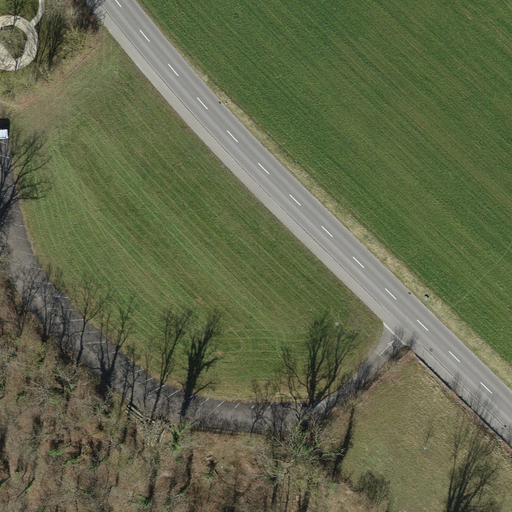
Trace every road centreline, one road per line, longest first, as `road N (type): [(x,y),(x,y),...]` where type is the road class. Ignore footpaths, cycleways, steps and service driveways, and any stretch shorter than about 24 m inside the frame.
road 1 (unclassified): [(0,246),(29,299),(117,388),(204,421),(292,424),(346,391),(416,317)]
road 2 (tertiary): [(416,317),(231,133),(115,0)]
road 3 (tertiary): [(511,412),(416,317)]
